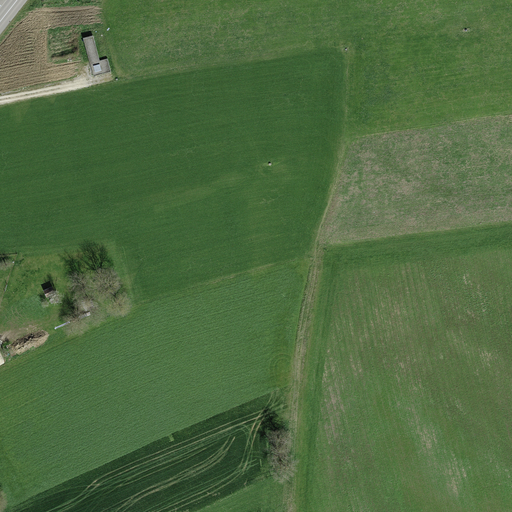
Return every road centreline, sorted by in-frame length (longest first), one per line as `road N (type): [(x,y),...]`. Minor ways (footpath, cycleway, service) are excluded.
road 1 (motorway): [(0,107),(286,37),(511,1)]
road 2 (motorway): [(348,0),(0,79)]
